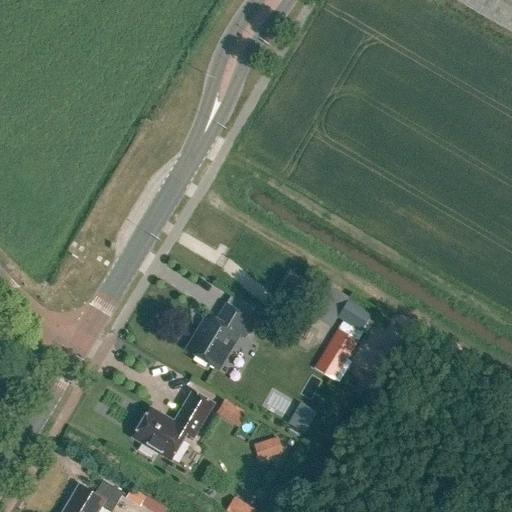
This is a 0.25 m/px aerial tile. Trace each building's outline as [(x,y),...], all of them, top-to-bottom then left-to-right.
[(511,0),(457,0),(457,2),(511,34),(511,0)] [(296,310),(308,288),(289,277),(277,299),(296,310)] [(361,333),(372,315),(348,301),(337,319),(361,333)] [(238,334),(245,338),(254,322),(226,305),(217,320),(208,315),(186,351),(217,370),(238,334)] [(358,342),(338,330),(326,349),(347,361),(358,342)] [(334,382),(347,361),(326,349),(314,370),(334,382)] [(193,439),(214,405),(193,392),(175,423),(151,409),(133,439),(171,461),(187,435),(193,439)] [(239,429),(247,415),(224,401),(216,415),(239,429)] [(303,402),(291,422),(306,432),(319,411),(303,402)] [(254,444),(259,459),(281,452),(276,437),(254,444)] [(107,511),(113,511),(124,494),(103,481),(95,495),(79,486),(63,511),(99,511),(102,508),(107,511)] [(141,506),(146,498),(132,490),(126,499),(140,507),(141,506)] [(151,511),(165,511),(167,509),(147,497),(146,498),(141,506),(151,511)] [(255,511),(256,510),(234,497),(226,510),(229,511),(255,511)]
